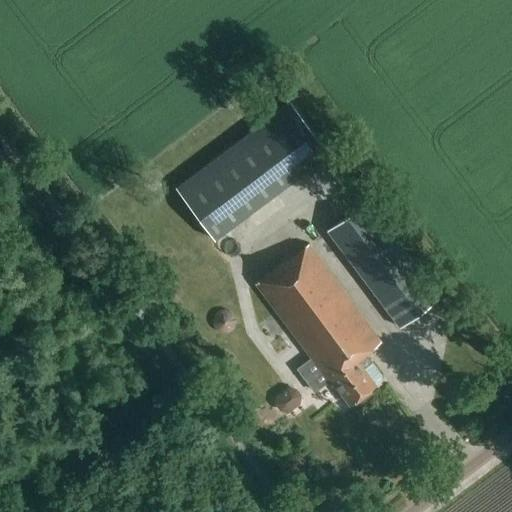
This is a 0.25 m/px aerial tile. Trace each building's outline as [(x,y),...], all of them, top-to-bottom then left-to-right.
[(290,104),(176,190),(214,241),(329,155),(290,104)] [(365,202),(327,231),(401,328),(439,299),(365,202)] [(381,376),(365,354),(381,342),(308,245),(255,285),(311,358),(295,370),(312,393),(328,381),(331,386),(334,384),(349,405),(374,386),(381,381),(381,376)] [(225,310),(223,309),(222,309),(221,310),(219,310),(218,311),(216,312),(215,313),(214,314),(213,315),(212,317),(212,318),(212,320),(212,321),(212,323),(212,325),(213,326),(213,328),(214,329),(215,330),(216,331),(218,332),(220,333),(222,333),(224,333),(226,333),(227,333),(229,332),(231,331),(232,330),(233,329),(234,327),(234,326),(235,324),(235,322),(235,321),(235,320),(235,318),(234,317),(234,315),(233,314),(232,313),(230,312),(229,311),(227,310),(225,310)] [(227,371),(232,368),(228,363),(223,367),(227,371)] [(287,388),(276,396),(273,405),(278,411),(287,413),(300,404),(301,395),(296,389),(287,388)]
